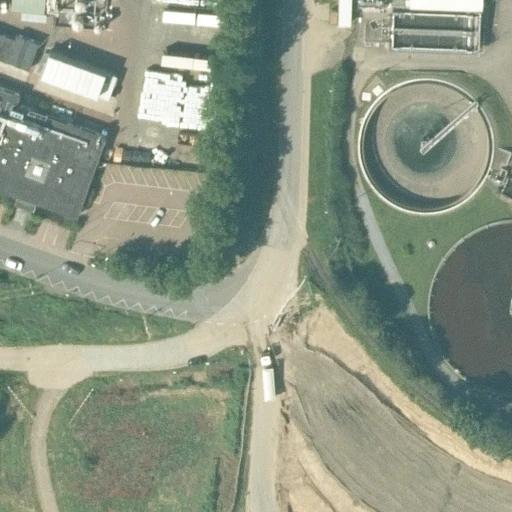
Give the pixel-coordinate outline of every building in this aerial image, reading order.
[(335,0),(337,20),(349,19),(348,0),(335,0)] [(355,0),(355,7),(482,10),(482,0),(355,0)] [(0,26),(0,55),(29,64),(37,37),(0,26)] [(45,48),(37,72),(106,94),(114,69),(45,48)] [(0,83),(0,184),(17,191),(77,213),(97,158),(106,133),(16,100),(19,91),(0,83)]
